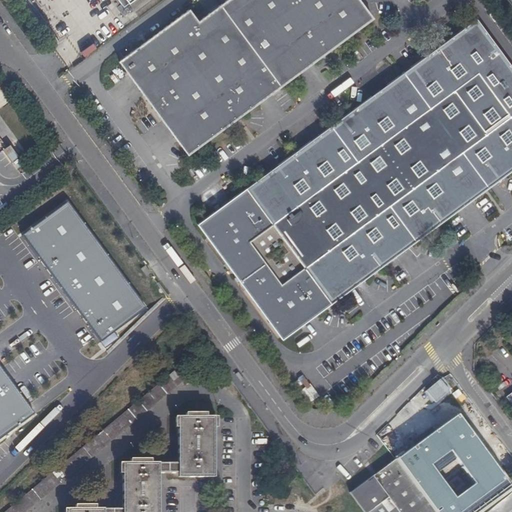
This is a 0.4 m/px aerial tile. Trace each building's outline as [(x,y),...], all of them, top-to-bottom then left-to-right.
[(228,0),(198,22),(189,10),(119,62),(188,155),(372,18),(358,0),(228,0)] [(511,171),(511,67),(477,20),(199,225),(283,339),(511,171)] [(83,55),(95,49),(92,43),(80,49),(83,55)] [(67,203),(22,236),(101,342),(146,310),(67,203)] [(0,439),(34,415),(31,410),(0,367),(0,439)] [(25,511),(183,382),(174,371),(3,511),(25,511)] [(456,415),(395,460),(419,492),(443,475),(450,469),(455,465),(461,472),(486,507),(511,488),(456,415)] [(177,464),(177,474),(214,474),(214,417),(206,417),(185,418),(177,417),(177,464)] [(395,460),(350,493),(363,511),(433,511),(432,510),(419,492),(395,460)] [(122,509),(121,511),(157,511),(158,474),(158,464),(151,464),(130,464),(122,464),(122,509)] [(158,464),(158,474),(177,474),(177,464),(158,464)] [(455,476),(461,472),(455,465),(450,469),(455,476)] [(443,475),(419,492),(432,510),(456,492),(443,475)]
